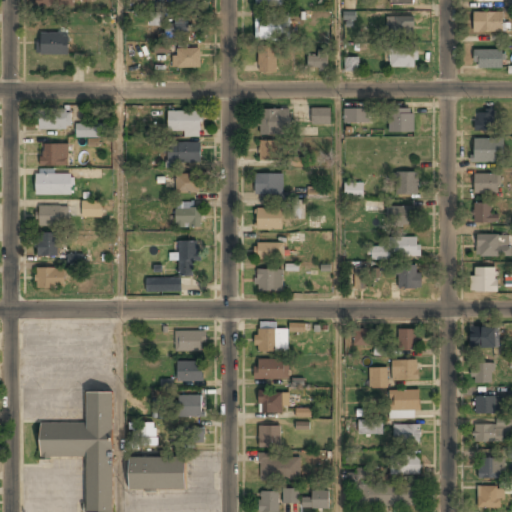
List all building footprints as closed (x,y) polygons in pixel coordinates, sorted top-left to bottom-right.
[(355,12),(343,12),(343,27),(355,27),(355,12)] [(473,32),(502,32),(502,12),(473,12),(473,32)] [(163,25),(163,13),(149,13),(149,25),(163,25)] [(414,16),(386,16),(386,34),(414,33),(414,16)] [(164,23),(164,37),(176,38),(176,33),(188,33),(188,18),(174,17),(174,23),(164,23)] [(255,38),(290,38),(290,18),(255,18),(255,38)] [(68,55),(68,33),(38,33),(38,55),(68,55)] [(169,45),(154,45),(154,53),(169,54),(169,45)] [(258,71),(277,71),(277,46),(258,46),(258,71)] [(200,48),(173,48),(173,68),(200,68),(200,48)] [(389,67),(417,67),(417,49),(389,49),(389,67)] [(473,49),(473,67),(504,67),(504,49),(473,49)] [(328,50),(317,50),(317,56),(307,56),(307,67),(327,68),(328,50)] [(358,57),(344,58),(344,72),(358,71),(358,57)] [(258,108),(258,134),(289,134),(289,108),(258,108)] [(330,108),(311,108),(311,124),(330,124),(330,108)] [(369,108),(343,108),(343,122),(369,122),(369,108)] [(414,132),(414,108),(389,108),(389,132),(414,132)] [(37,129),(70,129),(70,111),(37,111),(37,129)] [(167,131),(184,131),(184,136),(200,136),(200,111),(167,111),(167,131)] [(475,130),(493,130),(493,111),(475,111),(475,130)] [(76,137),(99,137),(99,124),(76,124),(76,137)] [(503,161),(503,139),(472,139),(472,161),(503,161)] [(258,161),(279,161),(279,141),(258,141),(258,161)] [(167,142),(167,163),(200,163),(200,142),(167,142)] [(68,144),(41,144),(40,166),(68,166),(68,144)] [(417,172),(395,172),(395,195),(417,195),(417,172)] [(36,195),(71,195),(71,173),(36,173),(36,195)] [(197,193),(197,174),(175,174),(175,193),(197,193)] [(255,194),(282,194),(282,174),(255,174),(255,194)] [(474,174),(474,194),(499,194),(499,174),(474,174)] [(345,197),(363,198),(363,184),(346,183),(345,197)] [(307,186),(307,198),(329,197),(328,185),(307,186)] [(305,218),(304,200),(290,200),(290,219),(305,218)] [(101,201),(82,201),(82,217),(101,217),(101,201)] [(497,223),(497,213),(491,213),(491,203),(473,203),(473,223),(497,223)] [(38,205),(37,225),(68,225),(68,206),(38,205)] [(200,207),(175,207),(175,227),(200,227),(200,207)] [(282,229),(282,208),(255,208),(255,229),(282,229)] [(412,221),(412,208),(392,208),(392,221),(412,221)] [(57,255),(57,233),(36,233),(36,255),(57,255)] [(509,235),(476,235),(477,257),(509,256),(509,235)] [(420,257),(420,237),(389,237),(389,247),(371,247),(371,257),(420,257)] [(195,241),(178,241),(178,276),(195,276),(195,241)] [(284,242),(255,242),(255,259),(284,259),(284,242)] [(83,266),(82,253),(67,254),(67,267),(83,266)] [(397,266),(397,288),(420,288),(420,266),(397,266)] [(64,268),(36,267),(35,287),(64,288),(64,268)] [(471,292),(496,292),(496,267),(471,267),(471,292)] [(354,288),(366,289),(366,281),(379,281),(379,268),(354,268),(354,288)] [(255,269),(255,291),(281,291),(281,269),(255,269)] [(149,291),(179,290),(179,278),(149,279),(149,291)] [(305,333),(305,323),(288,323),(288,333),(305,333)] [(275,329),(275,325),(255,325),(255,351),(287,351),(287,329),(275,329)] [(471,349),(497,348),(496,326),(469,328),(471,349)] [(206,351),(206,330),(175,330),(175,351),(206,351)] [(353,346),(369,346),(369,330),(353,330),(353,346)] [(397,330),(397,350),(417,350),(417,330),(397,330)] [(288,378),(288,358),(255,358),(255,378),(288,378)] [(392,360),(392,380),(417,380),(417,360),(392,360)] [(176,361),(176,380),(202,380),(202,361),(176,361)] [(493,382),(493,363),(472,363),(472,382),(493,382)] [(387,388),(387,367),(368,367),(368,388),(387,388)] [(289,390),(258,390),(258,412),(289,412),(289,390)] [(389,417),(418,417),(418,390),(389,390),(389,417)] [(113,511),(113,392),(86,392),(86,423),(40,424),(40,457),(87,457),(87,511),(113,511)] [(178,395),(178,416),(203,416),(203,395),(178,395)] [(475,414),(502,414),(502,396),(475,396),(475,414)] [(310,409),(296,408),(295,417),(310,417),(310,409)] [(156,422),(130,422),(130,448),(156,448),(156,422)] [(359,432),(378,433),(379,425),(360,424),(359,432)] [(392,442),(420,442),(420,424),(392,424),(392,442)] [(506,442),(506,424),(474,424),(474,442),(506,442)] [(258,448),(280,448),(280,425),(258,425),(258,448)] [(205,444),(205,427),(183,427),(183,444),(205,444)] [(258,480),(300,480),(300,455),(258,455),(258,480)] [(389,474),(420,474),(420,455),(389,455),(389,474)] [(129,458),(129,489),(185,489),(185,458),(129,458)] [(504,458),(478,458),(478,479),(504,479),(504,458)] [(417,505),(417,485),(359,485),(359,505),(417,505)] [(477,508),(502,508),(502,486),(477,486),(477,508)] [(296,502),(296,489),(284,489),(284,502),(296,502)] [(258,511),(278,511),(278,490),(258,490),(258,511)] [(329,490),(311,490),(311,498),(302,498),(302,508),(329,508),(329,490)]
